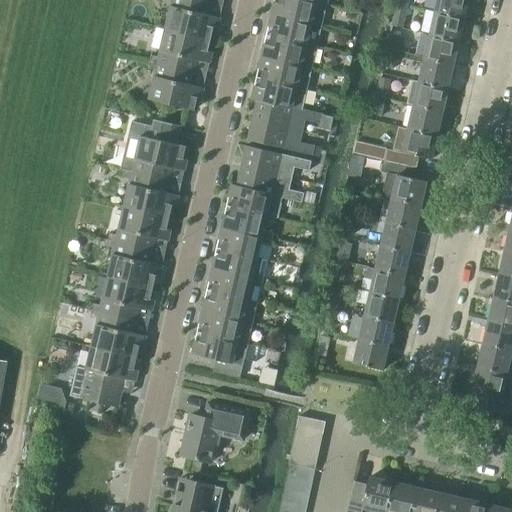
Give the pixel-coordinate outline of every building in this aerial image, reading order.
[(166,0),(171,1),(164,31),(210,41),(213,28),(217,29),(219,18),(203,14),(206,3),(190,0),(166,0)] [(273,3),(270,16),(321,27),(323,20),(312,18),(316,4),(297,0),(278,0),(278,4),(273,3)] [(436,0),(434,11),(464,18),(467,0),(436,0)] [(407,6),(397,4),(393,22),(402,24),(407,6)] [(434,11),(429,35),(458,42),(464,18),(434,11)] [(272,29),(270,38),(316,48),(321,27),(270,16),(267,28),(272,29)] [(150,57),(148,64),(190,74),(190,73),(194,74),(195,73),(190,72),(193,60),(209,64),(211,53),(207,52),(210,41),(164,31),(158,58),(150,57)] [(391,31),(386,49),(396,51),(400,33),(391,31)] [(429,35),(424,57),(453,64),(458,42),(429,35)] [(263,45),(260,58),(311,69),(316,48),(270,38),(268,46),(263,45)] [(396,51),(386,49),(382,68),(392,70),(396,51)] [(424,57),(418,82),(447,89),(453,64),(424,57)] [(262,71),(260,80),(306,90),(311,69),(260,58),(257,70),(262,71)] [(190,74),(148,64),(147,69),(155,71),(148,100),(194,111),(196,99),(200,99),(203,88),(187,85),(190,74)] [(380,78),(376,96),(385,99),(389,80),(380,78)] [(250,100),(256,101),(302,111),(302,110),(306,90),(260,80),(258,88),(253,87),(250,100)] [(418,82),(413,105),(442,112),(447,89),(418,82)] [(385,99),(376,96),(371,115),(381,117),(385,99)] [(256,101),(251,121),(302,132),(305,121),(318,124),(318,126),(319,129),(330,131),(333,118),(321,115),(322,115),(302,110),(302,111),(256,101)] [(397,126),(397,127),(436,136),(442,112),(413,105),(407,129),(397,126)] [(185,147),(176,145),(180,127),(153,120),(152,127),(133,122),(129,139),(141,142),(134,172),(124,170),(123,172),(165,181),(169,182),(170,181),(165,179),(168,168),(184,171),(186,160),(182,159),(185,147)] [(302,132),(251,121),(247,141),(312,156),(314,147),(299,144),(302,132)] [(386,149),(383,160),(416,168),(418,157),(431,160),(436,136),(397,127),(392,150),(386,149)] [(245,146),(240,168),(291,179),(294,168),(309,171),(311,162),(245,146)] [(381,197),(391,199),(420,206),(426,182),(413,179),(416,168),(383,160),(381,172),(386,173),(381,197)] [(236,186),(235,186),(235,187),(282,198),(301,203),(303,193),(289,190),(291,179),(240,168),(236,186)] [(130,179),(123,208),(168,219),(171,206),(175,207),(178,196),(162,192),(165,181),(123,172),(122,177),(130,179)] [(232,199),(230,208),(266,217),(266,216),(277,219),(281,198),(282,198),(235,187),(235,186),(230,185),(227,198),(232,199)] [(352,196),(348,214),(358,216),(362,198),(352,196)] [(391,199),(386,223),(415,229),(420,206),(391,199)] [(109,234),(107,242),(145,250),(153,252),(153,251),(145,249),(148,237),(167,242),(170,231),(166,230),(168,219),(123,208),(116,236),(109,234)] [(224,215),(220,228),(272,240),(273,233),(263,231),(266,217),(230,208),(228,216),(224,215)] [(358,216),(348,214),(344,232),(354,235),(358,216)] [(386,223),(380,246),(409,253),(415,229),(386,223)] [(223,241),(221,250),(257,258),(260,244),(270,246),(272,240),(220,228),(218,240),(223,241)] [(113,249),(107,278),(152,289),(155,276),(159,277),(161,266),(142,262),(145,250),(107,242),(106,247),(113,249)] [(342,242),(337,261),(347,263),(351,245),(342,242)] [(380,246),(375,269),(404,276),(409,253),(380,246)] [(214,257),(211,270),(262,282),(267,261),(257,258),(221,250),(219,258),(214,257)] [(511,253),(504,251),(499,274),(511,277),(511,253)] [(347,263),(337,261),(333,279),(343,281),(347,263)] [(372,279),(370,292),(399,298),(404,276),(375,269),(367,268),(365,278),(372,279)] [(262,282),(211,270),(208,282),(213,283),(211,292),(247,300),(257,303),(262,282)] [(511,277),(499,274),(493,298),(511,302),(511,277)] [(93,304),(91,312),(137,322),(137,321),(129,319),(131,307),(151,312),(153,301),(150,300),(152,289),(107,278),(100,306),(93,304)] [(331,289),(326,307),(336,310),(340,291),(331,289)] [(367,305),(364,316),(393,323),(399,298),(370,292),(369,293),(358,290),(355,302),(367,305)] [(204,299),(201,312),(252,324),(257,303),(247,300),(211,292),(209,300),(204,299)] [(511,302),(493,298),(488,322),(511,327),(511,302)] [(336,310),(326,307),(322,326),(332,328),(336,310)] [(137,322),(91,312),(90,317),(97,319),(90,348),(136,359),(139,346),(143,347),(145,336),(130,333),(132,321),(137,322)] [(203,325),(201,334),(247,345),(252,324),(201,312),(198,324),(203,325)] [(364,316),(359,339),(388,346),(393,323),(364,316)] [(511,327),(488,322),(482,344),(511,351),(511,349),(511,327)] [(247,345),(201,334),(199,342),(194,341),(191,355),(242,367),(247,345)] [(320,336),(317,354),(325,356),(329,339),(320,336)] [(388,346),(359,339),(353,364),(382,370),(388,346)] [(482,344),(477,368),(506,374),(511,351),(482,344)] [(136,359),(90,348),(85,370),(76,367),(73,381),(69,397),(117,408),(121,391),(112,389),(115,377),(135,382),(137,371),(133,370),(136,359)] [(511,375),(506,374),(477,368),(472,391),(511,400),(511,375)] [(208,404),(205,419),(201,418),(190,415),(180,456),(210,463),(217,434),(242,440),(249,413),(208,404)] [(52,419),(61,421),(64,408),(55,406),(52,419)] [(298,417),(296,428),(322,434),(325,423),(298,417)] [(296,428),(293,440),(320,446),(322,434),(296,428)] [(293,440),(291,452),(317,458),(320,446),(293,440)] [(317,458),(291,452),(290,456),(287,455),(286,459),(289,460),(288,464),(314,470),(317,458)] [(290,465),(287,477),(312,482),(314,470),(290,465)] [(287,477),(284,489),(309,494),(312,482),(287,477)] [(361,511),(386,511),(394,483),(370,477),(368,485),(361,511)] [(183,502),(182,508),(173,506),(171,511),(216,511),(222,489),(213,487),(188,481),(187,483),(185,493),(183,502)] [(347,511),(361,511),(368,485),(354,482),(347,511)] [(410,511),(416,488),(394,483),(386,511),(410,511)] [(434,511),(439,494),(416,488),(410,511),(434,511)] [(284,489),(282,501),(306,506),(309,494),(284,489)] [(459,511),(463,499),(439,494),(434,511),(459,511)] [(484,511),(487,505),(463,499),(459,511),(484,511)] [(282,501),(279,511),(305,511),(306,506),(282,501)]
